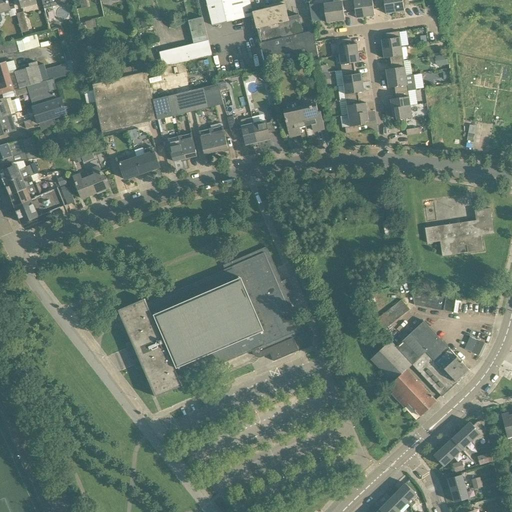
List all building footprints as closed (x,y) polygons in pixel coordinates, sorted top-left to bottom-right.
[(0,0),(0,36),(1,36),(0,32),(0,23),(1,23),(3,21),(0,13),(10,10),(8,1),(7,2),(6,0),(0,0)] [(35,0),(20,0),(22,8),(37,4),(35,0)] [(41,0),(44,9),(62,4),(66,0),(65,0),(41,0)] [(79,0),(82,9),(88,7),(86,0),(79,0)] [(250,0),(206,0),(213,26),(254,16),(250,0)] [(366,17),(362,0),(353,0),(348,1),(350,14),(355,13),(356,19),(366,17)] [(379,9),(378,0),(362,0),(366,17),(375,16),(374,10),(379,9)] [(395,13),(393,0),(378,0),(379,9),(385,8),(386,14),(395,13)] [(408,0),(393,0),(395,13),(404,11),(404,6),(409,5),(408,0)] [(350,14),(348,1),(333,3),(336,22),(345,20),(344,14),(350,14)] [(336,22),(333,3),(318,5),(320,18),(326,17),(327,23),(336,22)] [(286,5),(253,13),(266,68),(318,56),(313,31),(304,33),(300,18),(289,20),(286,5)] [(22,33),(29,31),(23,12),(16,14),(22,33)] [(194,45),(160,53),(163,68),(212,56),(203,18),(189,21),(194,45)] [(383,50),(402,47),(399,32),(387,34),(388,40),(382,41),(383,50)] [(20,53),(40,46),(37,34),(5,44),(6,49),(8,54),(19,50),(20,53)] [(340,56),(358,53),(357,44),(351,45),(351,39),(338,41),(340,56)] [(402,47),(383,50),(384,59),(390,58),(391,64),(404,62),(402,47)] [(342,71),(355,69),(354,63),(360,63),(358,53),(340,56),(342,71)] [(436,56),(436,58),(435,59),(436,65),(437,65),(438,67),(448,65),(446,54),(436,56)] [(17,90),(27,87),(47,81),(70,74),(66,63),(46,69),(44,64),(38,66),(37,61),(29,64),(29,67),(17,71),(14,60),(5,62),(13,91),(14,91),(17,90)] [(75,60),(66,63),(70,74),(78,71),(75,60)] [(0,95),(13,91),(5,62),(0,64),(0,80),(1,85),(0,85),(0,95)] [(404,62),(391,64),(392,69),(386,70),(387,79),(406,77),(404,62)] [(344,86),(363,83),(361,74),(355,75),(355,69),(342,71),(344,86)] [(158,120),(153,101),(146,72),(93,85),(94,90),(97,109),(102,134),(158,120)] [(264,82),(268,76),(263,72),(259,79),(264,82)] [(414,75),(406,77),(387,79),(389,89),(395,88),(396,93),(408,91),(416,90),(414,75)] [(37,118),(39,123),(65,114),(61,100),(54,102),(47,81),(27,87),(29,93),(37,118)] [(346,101),(359,99),(358,93),(364,92),(363,83),(344,86),(346,101)] [(204,89),(209,108),(223,105),(219,85),(204,89)] [(27,87),(17,90),(14,91),(17,97),(29,93),(27,87)] [(186,93),(191,113),(209,108),(204,89),(186,93)] [(88,111),(97,109),(94,90),(84,92),(88,111)] [(408,91),(396,93),(396,99),(391,100),(392,109),(410,106),(408,91)] [(168,97),(172,117),(191,113),(186,93),(168,97)] [(172,117),(168,97),(153,101),(158,120),(172,117)] [(349,115),(367,113),(366,104),(360,104),(359,99),(346,101),(349,115)] [(0,101),(0,118),(11,115),(6,100),(0,101)] [(316,103),(301,107),(308,138),(315,137),(313,131),(325,128),(321,112),(319,113),(316,103)] [(410,106),(392,109),(393,118),(397,118),(397,120),(412,118),(410,106)] [(269,108),(272,120),(278,118),(275,107),(269,108)] [(308,138),(301,107),(284,111),(289,136),(301,134),(302,139),(308,138)] [(71,124),(85,119),(83,113),(69,117),(71,124)] [(367,113),(349,115),(350,127),(345,128),(346,134),(359,132),(358,126),(365,125),(365,122),(368,122),(367,113)] [(11,115),(0,118),(0,135),(16,130),(11,115)] [(227,118),(230,130),(236,128),(233,117),(227,118)] [(39,125),(39,123),(37,118),(24,122),(26,129),(39,125)] [(258,142),(254,124),(252,118),(241,121),(243,129),(238,130),(240,138),(245,137),(246,144),(258,142)] [(254,124),(258,142),(269,139),(267,131),(272,130),(270,122),(266,123),(265,121),(254,124)] [(211,128),(216,151),(228,148),(222,126),(211,128)] [(205,154),(216,151),(211,128),(199,131),(205,154)] [(420,134),(419,128),(406,130),(407,136),(420,134)] [(129,131),(131,139),(138,138),(136,130),(129,131)] [(180,136),(185,159),(197,156),(192,133),(180,136)] [(174,162),(185,159),(180,136),(168,139),(174,162)] [(0,164),(24,162),(23,160),(28,160),(22,141),(21,140),(0,146),(0,164)] [(146,155),(137,158),(142,174),(160,168),(152,148),(144,151),(146,155)] [(142,174),(137,158),(128,161),(127,157),(118,160),(125,180),(142,174)] [(24,162),(0,164),(0,170),(5,184),(22,176),(23,179),(31,176),(35,175),(32,165),(26,167),(24,162)] [(89,178),(96,194),(108,189),(101,173),(98,167),(93,169),(95,175),(89,178)] [(96,194),(89,178),(82,181),(79,175),(74,177),(76,183),(82,200),(96,194)] [(22,176),(5,184),(10,195),(35,185),(31,176),(23,179),(22,176)] [(60,186),(66,184),(64,176),(58,179),(60,186)] [(37,185),(35,185),(10,195),(15,207),(36,199),(35,197),(42,195),(41,193),(37,185)] [(68,205),(75,202),(69,188),(62,191),(68,205)] [(58,189),(41,193),(42,195),(35,197),(36,199),(15,207),(21,222),(25,220),(26,222),(65,206),(58,189)] [(476,221),(425,228),(427,244),(440,242),(442,257),(458,255),(458,253),(468,252),(468,253),(483,251),(481,236),(494,234),(490,209),(475,211),(476,221)] [(277,210),(272,212),(275,220),(281,218),(277,210)] [(385,222),(388,234),(395,232),(391,220),(385,222)] [(127,307),(118,311),(123,322),(127,320),(138,344),(133,346),(137,354),(140,363),(145,361),(156,386),(151,388),(155,398),(165,394),(163,390),(180,383),(229,362),(252,351),(254,354),(255,356),(256,357),(258,358),(260,358),(262,358),(266,356),(270,354),(274,362),(299,351),(293,338),(304,334),(295,313),(289,299),(294,297),(287,280),(282,282),(276,268),(267,247),(225,265),(227,269),(129,312),(127,307)] [(458,314),(461,302),(412,292),(414,305),(453,312),(458,314)] [(374,322),(382,332),(410,310),(402,300),(374,322)] [(413,365),(442,397),(470,371),(424,322),(396,347),(413,365)] [(480,357),(486,344),(472,338),(466,350),(480,357)] [(413,365),(396,347),(391,341),(371,360),(393,383),(386,388),(405,408),(409,404),(421,417),(437,402),(408,370),(413,365)] [(508,413),(502,415),(507,435),(511,433),(511,415),(509,416),(508,413)] [(461,431),(471,442),(472,444),(486,431),(484,421),(477,422),(473,426),(470,423),(461,431)] [(452,439),(462,450),(471,442),(461,431),(452,439)] [(443,448),(453,458),(462,450),(452,439),(443,448)] [(453,458),(443,448),(434,456),(444,467),(453,458)] [(448,479),(451,491),(466,487),(462,475),(448,479)] [(397,493),(407,503),(411,508),(415,503),(411,499),(416,494),(405,484),(397,493)] [(466,487),(451,491),(455,503),(469,499),(466,487)] [(407,503),(397,493),(388,502),(399,511),(407,503)] [(398,511),(399,511),(388,502),(380,510),(381,511),(398,511)]
